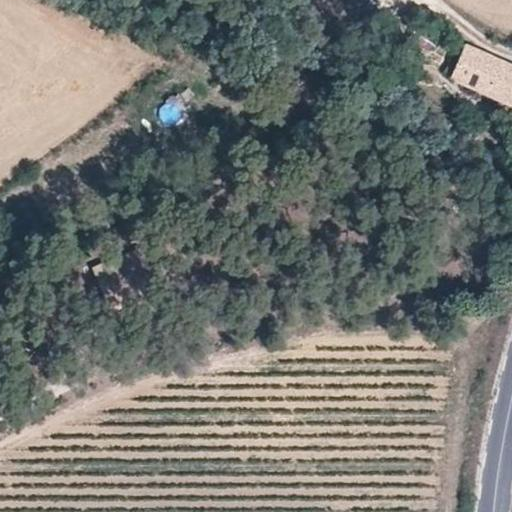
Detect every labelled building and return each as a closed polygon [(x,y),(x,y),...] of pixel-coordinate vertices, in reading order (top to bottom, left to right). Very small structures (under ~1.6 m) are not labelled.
[(511,62),(465,43),(449,78),(511,107),(511,62)] [(158,115),(172,127),(188,108),(173,96),(158,115)] [(103,271),(121,311),(163,294),(178,289),(169,268),(158,272),(150,252),(103,271)] [(167,308),(163,294),(121,311),(127,326),(167,308)] [(0,390),(9,384),(0,370),(0,390)]
